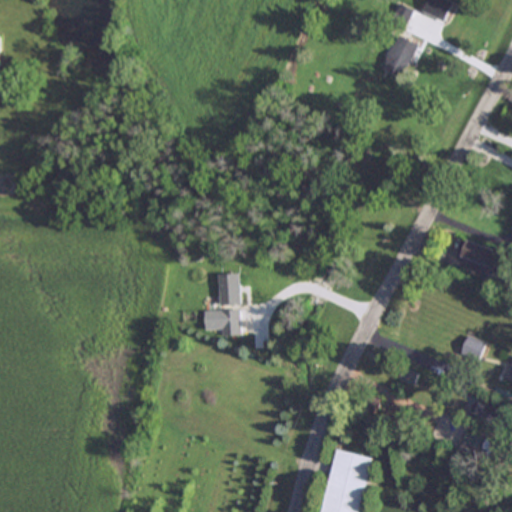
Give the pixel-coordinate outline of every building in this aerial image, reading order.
[(445,22),(455,3),(449,0),(429,0),(424,10),(445,22)] [(386,64),(408,73),(421,43),(399,33),(386,64)] [(501,252),(469,240),(463,257),(495,269),(501,252)] [(221,304),(242,304),(242,273),(221,273),(221,304)] [(218,328),(218,336),(243,335),(242,309),(206,310),(207,328),(218,328)] [(481,360),(489,342),(471,335),(464,352),(481,360)] [(420,374),(407,367),(401,378),(415,385),(420,374)] [(472,415),(500,428),(509,410),(480,396),(472,415)] [(487,438),(468,431),(460,451),(479,458),(487,438)] [(361,511),(375,457),(337,448),(322,511),(361,511)]
